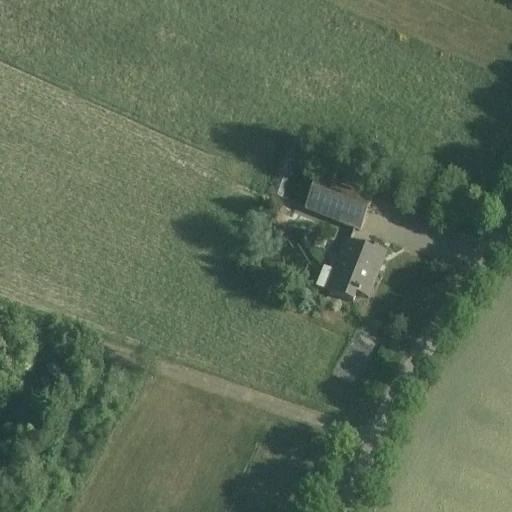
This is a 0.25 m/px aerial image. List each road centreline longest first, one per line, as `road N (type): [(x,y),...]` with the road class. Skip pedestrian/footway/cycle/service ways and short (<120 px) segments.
road 1 (unknown): [(374,443),(0,312)]
road 2 (unclassified): [(342,511),(387,414),(511,238)]
